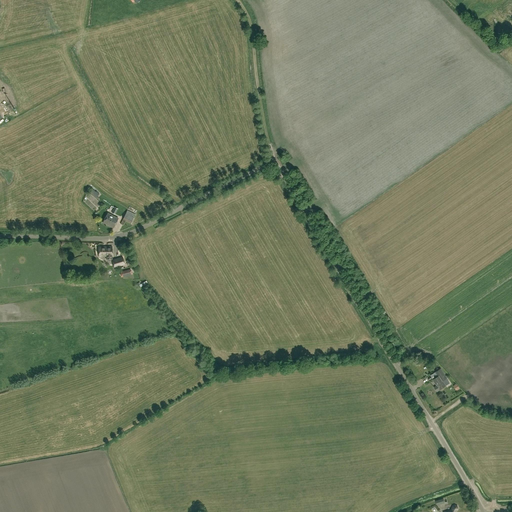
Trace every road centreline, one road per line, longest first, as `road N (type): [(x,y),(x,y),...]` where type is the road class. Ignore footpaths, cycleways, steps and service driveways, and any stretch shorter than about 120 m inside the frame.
road 1 (unclassified): [(484,511),(273,164)]
road 2 (unclassified): [(0,236),(121,236),(273,164)]
road 3 (unclassified): [(237,0),(250,25),(273,164)]
